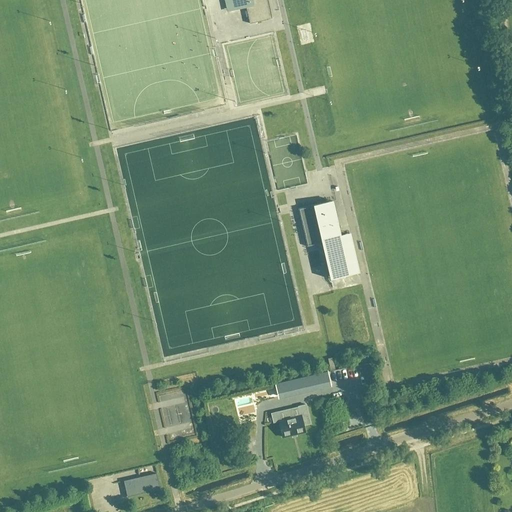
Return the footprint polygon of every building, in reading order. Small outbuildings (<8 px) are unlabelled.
[(229,0),(232,11),(246,8),(250,24),(272,19),(268,0),(229,0)] [(326,214),(323,205),(316,207),(298,211),(307,247),(321,244),(329,279),(349,274),(334,212),(326,214)] [(328,372),(292,380),(295,392),(330,384),(328,372)] [(278,421),(282,437),(305,432),(303,424),(310,422),(306,405),(298,407),(300,416),(278,421)] [(338,446),(330,424),(318,429),(326,451),(338,446)] [(156,474),(123,481),(126,497),(159,490),(156,474)]
